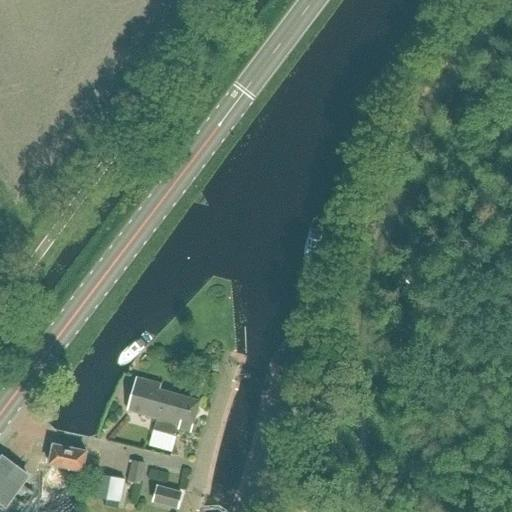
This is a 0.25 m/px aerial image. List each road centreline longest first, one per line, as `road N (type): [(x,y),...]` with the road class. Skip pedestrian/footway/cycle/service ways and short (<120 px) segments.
road 1 (secondary): [(0,414),(314,0)]
road 2 (unclassified): [(308,349),(371,124),(453,0)]
road 3 (unknown): [(26,220),(191,0)]
road 4 (unclassified): [(308,349),(266,511)]
